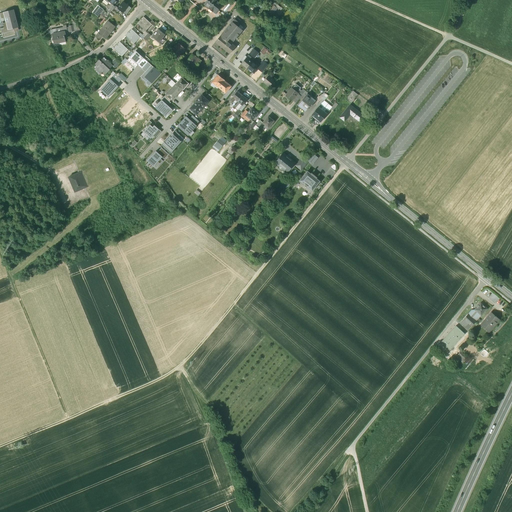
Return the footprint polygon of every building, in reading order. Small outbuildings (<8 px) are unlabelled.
[(207,0),(204,4),(209,8),(208,8),(213,12),(215,9),(218,10),(222,5),(217,1),(217,0),(207,0)] [(123,2),(118,9),(120,11),(123,12),(128,6),(123,2)] [(273,5),(268,12),(272,15),(277,8),(273,5)] [(103,9),(100,7),(95,14),(98,17),(103,9)] [(3,13),(7,27),(13,26),(13,29),(19,27),(14,10),(3,13)] [(150,23),(143,16),(137,23),(146,31),(152,25),(150,23)] [(234,19),(216,42),(229,53),(235,47),(227,40),(229,38),(233,41),(238,34),(241,29),(236,25),(238,23),(234,19)] [(99,33),(98,33),(102,36),(105,38),(109,33),(109,34),(115,26),(108,21),(99,33)] [(13,26),(7,27),(1,29),(2,34),(14,31),(13,29),(13,26)] [(51,34),(53,34),(65,32),(65,33),(68,32),(67,32),(67,27),(66,26),(63,26),(63,28),(50,30),(51,34)] [(138,35),(131,29),(125,35),(134,44),(140,37),(138,35)] [(165,35),(158,29),(154,34),(154,33),(151,36),(162,45),(165,40),(162,38),(165,35)] [(65,32),(53,34),(54,44),(55,44),(55,43),(59,43),(60,43),(59,41),(65,40),(64,36),(66,36),(65,33),(65,32)] [(126,48),(120,42),(114,48),(122,56),(128,50),(126,48)] [(185,49),(178,43),(173,49),(172,50),(178,55),(179,56),(181,54),(185,49)] [(172,50),(168,53),(174,60),(175,59),(178,55),(172,50)] [(143,58),(136,51),(127,61),(134,68),(137,65),(143,58)] [(197,59),(193,55),(186,63),(189,65),(189,66),(190,65),(195,69),(199,64),(198,64),(201,61),(198,58),(197,59)] [(246,57),(241,63),(247,68),(252,62),(249,59),(250,58),(248,56),(247,57),(246,57)] [(107,60),(104,57),(101,60),(99,59),(95,64),(98,66),(96,67),(96,69),(100,73),(102,73),(103,71),(106,74),(110,69),(112,66),(113,65),(110,63),(109,61),(108,62),(108,60),(107,61),(107,60)] [(115,58),(110,63),(113,65),(112,66),(115,68),(119,64),(115,58)] [(148,62),(143,58),(137,65),(142,69),(148,62)] [(268,65),(263,61),(257,68),(262,72),(268,65)] [(151,65),(148,62),(142,69),(145,72),(151,65)] [(255,64),(252,62),(247,68),(252,72),(254,71),(256,68),(258,66),(257,66),(258,65),(256,63),(255,64)] [(160,73),(151,65),(145,72),(140,77),(147,83),(149,80),(152,82),(160,73)] [(119,75),(125,81),(127,78),(121,73),(119,75)] [(113,77),(119,82),(122,79),(115,74),(113,77)] [(272,76),(270,74),(269,76),(269,75),(264,81),(269,86),(274,80),(271,77),(272,76)] [(224,80),(218,75),(212,82),(218,87),(224,80)] [(188,84),(181,77),(176,84),(183,90),(188,84)] [(101,90),(109,97),(118,87),(110,79),(101,90)] [(231,86),(224,81),(224,80),(218,87),(225,93),(231,86)] [(183,90),(176,84),(170,90),(172,92),(171,93),(173,95),(174,94),(175,95),(176,96),(182,90),(183,90)] [(292,89),(291,88),(286,95),(292,100),(297,94),(298,93),(292,89)] [(111,102),(96,90),(92,95),(107,108),(111,102)] [(172,92),(170,90),(166,95),(171,100),(175,95),(174,94),(173,95),(171,93),(172,92)] [(237,91),(231,98),(234,100),(235,99),(237,101),(242,95),(237,91)] [(353,91),(346,100),(351,104),(358,95),(353,91)] [(307,94),(303,99),(311,105),(310,106),(311,107),(314,103),(313,102),(310,99),(311,98),(307,94)] [(205,98),(201,95),(196,101),(203,108),(209,101),(205,98)] [(237,101),(235,104),(237,106),(239,103),(242,105),(247,99),(242,95),(237,101)] [(169,102),(164,97),(161,100),(162,100),(169,106),(171,103),(169,102)] [(311,105),(303,99),(298,105),(306,111),(310,106),(311,105)] [(169,106),(162,100),(155,107),(166,117),(173,110),(169,106)] [(196,102),(190,109),(192,111),(191,112),(193,114),(194,113),(196,115),(203,108),(196,101),(195,101),(196,102)] [(364,116),(350,105),(340,118),(344,121),(350,114),(354,117),(353,118),(354,117),(360,122),(364,116)] [(318,107),(311,116),(316,119),(323,110),(321,109),(318,107)] [(251,108),(248,112),(247,112),(245,115),(247,116),(245,118),(249,121),(250,119),(252,120),(258,113),(251,108)] [(323,110),(316,119),(320,123),(327,114),(324,112),(323,110)] [(192,116),(188,120),(195,126),(199,122),(192,116)] [(274,121),(268,116),(263,123),(265,125),(264,126),(267,129),(274,121)] [(179,126),(188,134),(195,126),(188,120),(186,118),(179,126)] [(148,127),(144,131),(151,138),(153,136),(159,129),(152,123),(148,127)] [(162,132),(159,129),(153,136),(155,138),(162,132)] [(170,136),(162,144),(167,149),(169,147),(173,150),(181,141),(177,138),(180,135),(176,132),(172,137),(170,136)] [(226,142),(220,137),(213,146),(219,151),(226,142)] [(161,148),(157,152),(162,157),(165,159),(169,155),(161,148)] [(158,162),(162,157),(157,152),(156,151),(147,161),(156,169),(160,164),(158,162)] [(295,163),(283,153),(275,163),(287,173),(295,163)] [(318,158),(313,154),(307,161),(308,161),(312,165),(318,158)] [(307,161),(302,157),(297,163),(300,166),(298,168),(301,170),(308,161),(307,161)] [(330,168),(325,175),(330,179),(335,172),(330,168)] [(311,174),(307,171),(299,181),(304,184),(308,186),(307,187),(312,191),(319,181),(316,178),(311,174)] [(81,172),(69,177),(75,192),(88,187),(81,172)] [(480,303),(474,310),(478,313),(474,317),(477,320),(481,316),(487,309),(480,303)] [(474,310),(471,310),(467,315),(475,322),(477,320),(474,317),(478,313),(474,310)] [(491,313),(482,324),(490,330),(499,320),(491,313)] [(467,315),(461,322),(469,329),(475,322),(467,315)] [(456,326),(441,342),(450,350),(464,334),(456,326)] [(456,356),(463,363),(468,358),(461,352),(456,356)]
